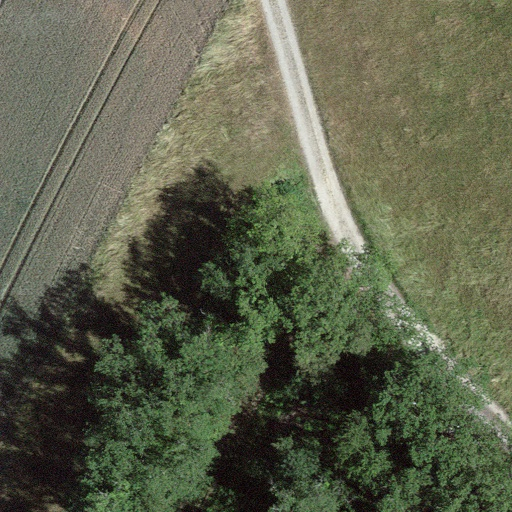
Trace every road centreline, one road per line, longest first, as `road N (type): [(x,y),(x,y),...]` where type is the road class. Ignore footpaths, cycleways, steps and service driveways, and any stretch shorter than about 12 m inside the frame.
road 1 (track): [(511,430),(455,378),(351,243),(268,0)]
road 2 (track): [(333,208),(241,428),(187,511)]
